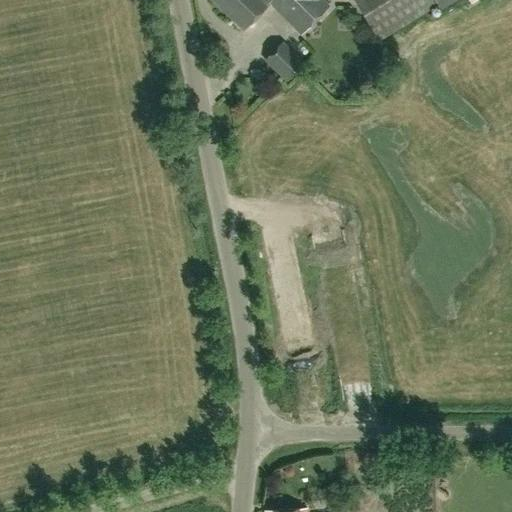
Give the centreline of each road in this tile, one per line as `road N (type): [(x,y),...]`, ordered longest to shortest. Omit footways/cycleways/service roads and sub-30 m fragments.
road 1 (unclassified): [(249,429),(250,377),(178,0)]
road 2 (unclassified): [(249,429),(511,434)]
road 3 (unclassified): [(93,511),(245,464)]
